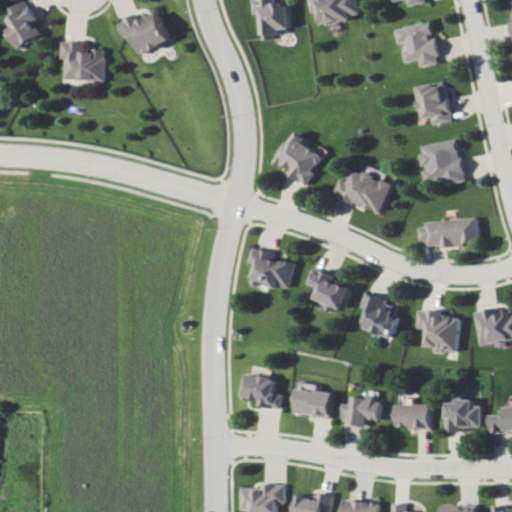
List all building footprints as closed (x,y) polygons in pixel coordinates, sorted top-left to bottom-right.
[(16,28),(27,47),(50,35),(43,22),(46,20),(35,0),(34,0),(13,12),(21,25),(16,28)] [(296,2),(283,3),(282,0),(259,0),(260,14),(268,13),(269,39),(280,39),(279,34),(287,34),(287,28),(297,28),(296,2)] [(314,0),(317,14),(324,13),(326,23),(366,16),(362,0),(314,0)] [(140,34),(149,54),(180,40),(167,11),(149,19),(147,13),(126,22),(133,37),(140,34)] [(412,61),(424,59),(426,66),(446,62),(441,36),(439,37),(436,21),(400,28),(403,42),(408,42),(412,61)] [(73,79),(114,80),(115,49),(92,49),(92,41),(70,40),(69,57),(73,58),(73,79)] [(423,85),(427,118),(438,117),(439,123),(457,121),(452,81),(423,85)] [(325,172),(322,170),(333,153),(302,131),(281,160),(296,171),(296,172),(315,186),(325,172)] [(470,181),(465,139),(426,144),(429,167),(428,167),(430,181),(449,179),(449,184),(470,181)] [(399,183),(390,179),(393,171),(364,160),(357,180),(348,177),(341,194),(388,212),(399,183)] [(423,222),(425,247),(484,242),(482,217),(423,222)] [(304,263),(283,257),(284,253),(261,246),(257,262),(263,264),(258,280),(296,291),(304,263)] [(350,309),(359,283),(319,268),(314,283),(325,287),(320,298),(350,309)] [(394,299),(370,291),(366,306),(372,308),(366,327),(397,337),(406,308),(392,304),(394,299)] [(478,311),(484,345),(501,342),(502,347),(511,345),(510,340),(511,339),(511,312),(502,314),(501,307),(478,311)] [(463,351),(465,316),(447,315),(447,310),(422,309),(421,327),(431,328),(430,345),(439,346),(439,350),(463,351)] [(279,391),(281,378),(250,373),(246,396),(261,399),(260,404),(284,409),(287,393),(279,391)] [(338,391),(320,389),(320,383),(302,381),(298,413),(335,417),(338,391)] [(384,420),(388,400),(357,395),(355,403),(349,402),(346,422),(371,427),(372,418),(384,420)] [(467,431),(467,426),(487,426),(487,405),(479,405),(479,399),(469,399),(469,395),(458,395),(458,402),(452,402),(451,431),(467,431)] [(401,403),(400,428),(438,428),(438,404),(401,403)] [(498,431),(511,430),(511,406),(511,414),(498,414),(498,431)] [(242,509),(251,509),(250,511),(279,511),(280,502),(287,503),(288,483),(264,483),(264,487),(243,486),(242,509)] [(333,511),(336,497),(302,490),(297,511),(325,511),(326,511),(333,511)] [(383,511),(384,501),(348,499),(347,511),(383,511)] [(411,503),(396,502),(395,511),(426,511),(427,511),(411,510),(411,503)]
